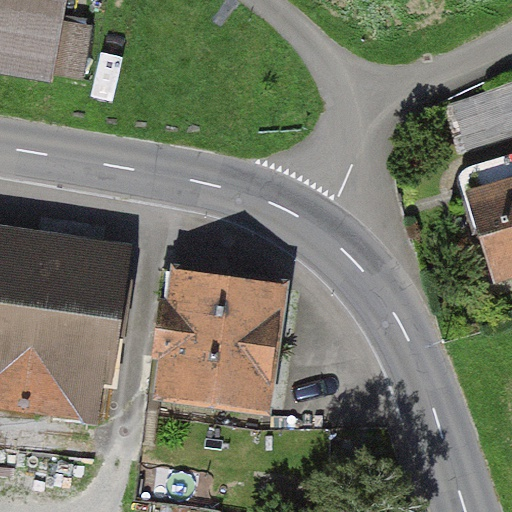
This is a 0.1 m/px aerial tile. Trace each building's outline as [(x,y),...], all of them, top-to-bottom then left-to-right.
[(0,0),(0,82),(64,92),(78,0),(0,0)] [(511,92),(455,109),(468,153),(511,140),(511,92)] [(511,194),(479,202),(500,288),(511,285),(511,194)] [(145,255),(0,234),(0,422),(118,439),(145,255)] [(308,293),(174,278),(158,406),(293,422),(308,293)]
